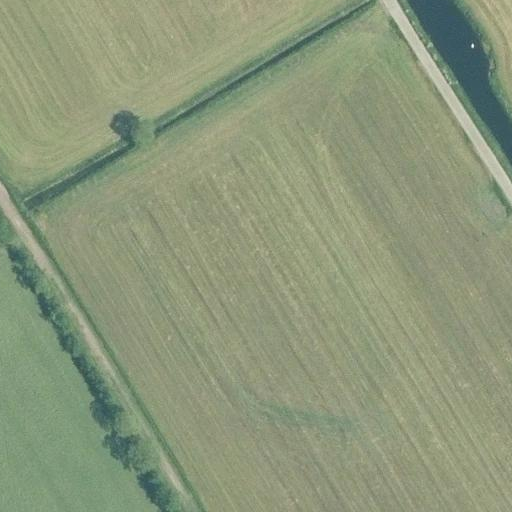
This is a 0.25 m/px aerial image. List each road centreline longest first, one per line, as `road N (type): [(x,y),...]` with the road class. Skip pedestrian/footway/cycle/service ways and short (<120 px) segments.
road 1 (track): [(0,191),(193,511)]
road 2 (track): [(390,0),(511,198)]
